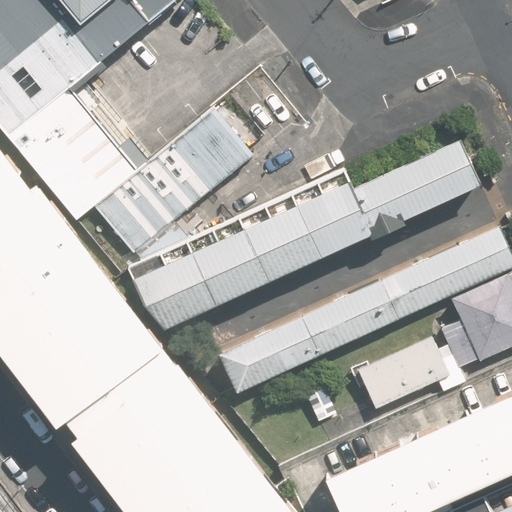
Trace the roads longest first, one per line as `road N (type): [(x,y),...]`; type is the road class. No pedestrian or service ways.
road 1 (residential): [(501,20),(365,74),(303,0)]
road 2 (unclassified): [(0,411),(76,511)]
